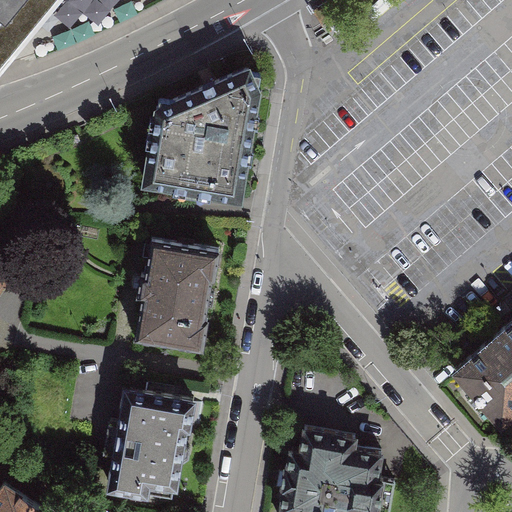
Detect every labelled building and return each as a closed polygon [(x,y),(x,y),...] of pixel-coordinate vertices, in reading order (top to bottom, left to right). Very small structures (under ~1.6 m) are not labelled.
[(0,0),(0,69),(58,0),(0,0)] [(338,0),(328,0),(312,10),(323,28),(347,13),(338,0)] [(143,117),(132,195),(234,212),(253,100),(241,71),(143,117)] [(221,244),(153,233),(136,333),(204,344),(221,244)] [(0,253),(0,289),(16,263),(0,253)] [(446,382),(494,438),(511,423),(511,331),(510,328),(446,382)] [(192,398),(117,386),(101,489),(175,501),(192,398)] [(285,438),(275,511),(391,511),(396,477),(378,475),(381,450),(285,438)] [(39,511),(0,486),(0,511),(39,511)]
